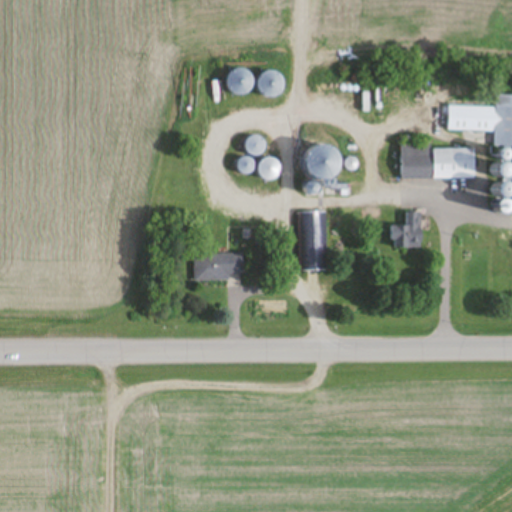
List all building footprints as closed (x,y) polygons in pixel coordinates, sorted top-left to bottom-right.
[(234,96),(249,95),(248,72),(233,72),(234,96)] [(280,94),(276,74),(260,78),(264,98),(280,94)] [(511,96),(495,96),(495,108),(471,107),(470,133),(493,134),(493,147),(511,147),(511,96)] [(336,102),(313,102),(313,115),(336,115),(336,102)] [(248,152),(257,153),(258,141),(249,140),(248,152)] [(400,180),(475,180),(475,150),(431,150),(431,144),(400,144),(400,180)] [(307,157),(297,174),(314,184),(321,173),(336,183),(347,166),(330,155),(323,166),(307,157)] [(421,248),(421,213),(404,213),(404,226),(390,226),(390,248),(421,248)] [(325,214),(297,214),(297,271),(326,271),(325,214)] [(195,282),(231,282),(231,275),(244,275),(244,254),(195,254),(195,282)]
